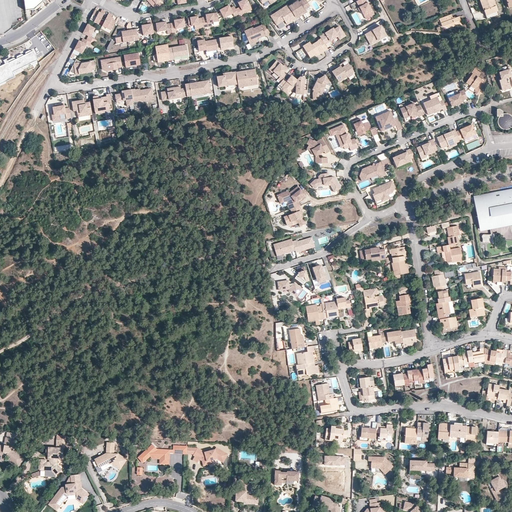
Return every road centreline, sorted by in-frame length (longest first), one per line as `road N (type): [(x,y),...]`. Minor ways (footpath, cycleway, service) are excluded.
road 1 (residential): [(52,82),(63,88),(254,58),(283,42)]
road 2 (residential): [(368,216),(349,178),(351,163),(473,111),(492,148)]
road 3 (residential): [(340,368),(358,412),(427,406),(511,419)]
road 4 (residential): [(410,210),(434,349)]
road 5 (residential): [(283,42),(297,62),(316,67),(352,45),(353,30),(333,0)]
